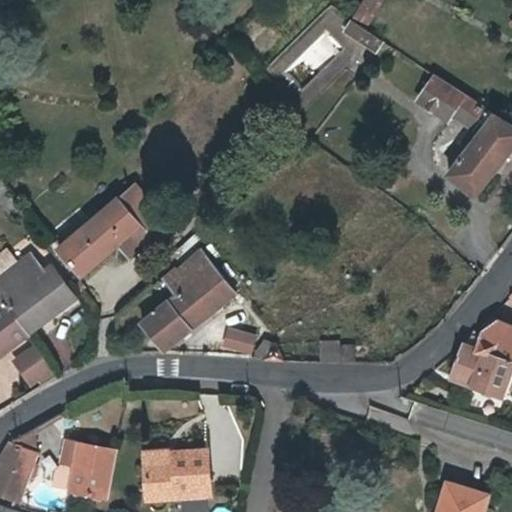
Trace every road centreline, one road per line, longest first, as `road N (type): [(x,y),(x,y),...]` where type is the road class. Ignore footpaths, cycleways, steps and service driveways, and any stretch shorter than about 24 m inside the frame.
road 1 (residential): [(283,373),(115,369),(0,433)]
road 2 (residential): [(511,260),(406,376),(283,373)]
road 3 (residential): [(260,511),(283,373)]
